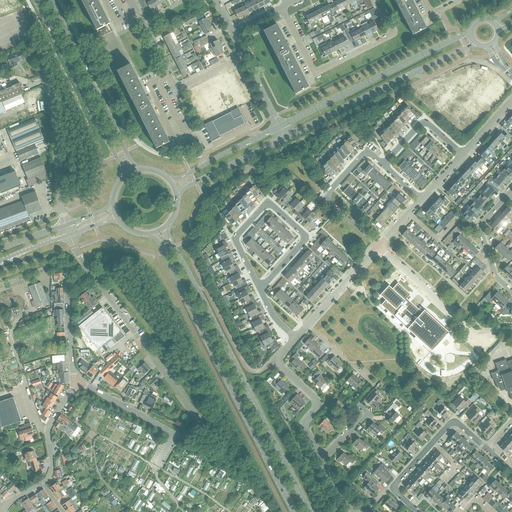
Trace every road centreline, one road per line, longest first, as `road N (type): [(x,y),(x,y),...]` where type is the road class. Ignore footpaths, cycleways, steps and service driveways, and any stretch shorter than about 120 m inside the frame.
road 1 (secondary): [(309,511),(165,228)]
road 2 (secondary): [(152,233),(295,511)]
road 3 (residential): [(174,432),(193,434),(194,415),(89,270)]
road 4 (secondary): [(472,32),(280,126)]
road 5 (secondary): [(286,137),(476,43)]
road 6 (secondary): [(35,0),(122,177)]
road 7 (secondary): [(143,168),(125,152),(49,0)]
road 8 (residential): [(66,225),(49,77),(30,38)]
road 9 (residential): [(282,6),(317,71),(390,35),(379,0)]
road 10 (residential): [(243,57),(178,87),(131,0)]
road 11 (residential): [(233,240),(267,204),(305,240),(258,288)]
road 12 (residential): [(48,430),(37,419),(11,332),(24,314),(45,307)]
road 13 (residential): [(489,347),(379,247)]
road 14 (residential): [(379,247),(329,203),(362,157),(385,167)]
road 15 (residential): [(320,457),(304,426),(315,397),(277,361),(295,338)]
road 16 (residential): [(392,485),(453,421),(487,449)]
road 17 (secondary): [(280,126),(167,178)]
road 18 (secondary): [(177,195),(286,137)]
road 19 (residential): [(77,381),(67,294),(89,270)]
